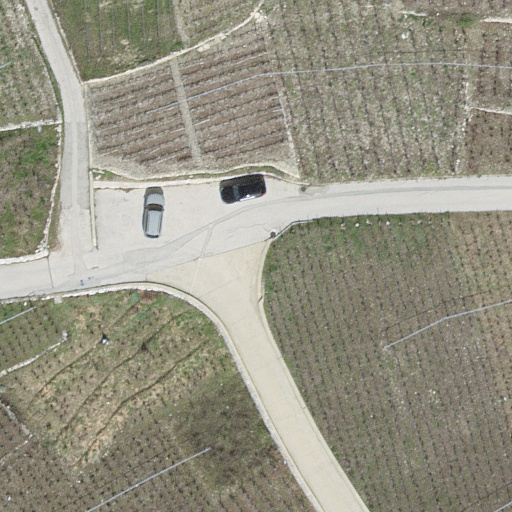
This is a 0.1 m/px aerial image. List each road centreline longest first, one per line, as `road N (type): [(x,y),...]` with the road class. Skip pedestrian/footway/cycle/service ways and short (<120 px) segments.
road 1 (track): [(511,194),(287,202),(178,247),(0,276)]
road 2 (track): [(178,247),(240,341),(330,511)]
road 3 (track): [(56,270),(56,97),(18,0)]
